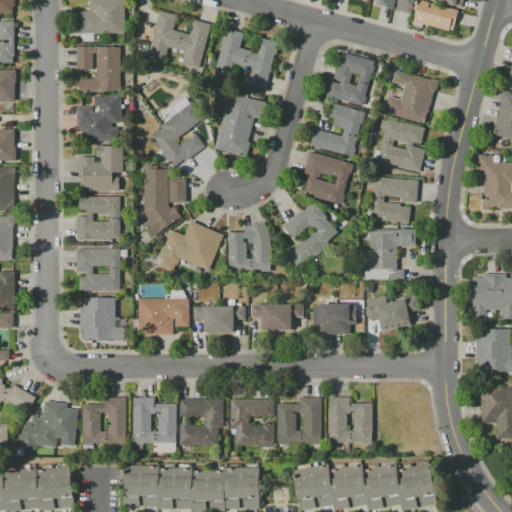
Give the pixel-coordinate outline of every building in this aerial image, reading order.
[(0,0),(15,0),(15,6),(13,6),(13,14),(0,14),(0,0)] [(124,0),(124,33),(78,33),(78,11),(90,11),(90,0),(124,0)] [(372,0),(395,0),(393,8),(372,3),(372,0)] [(399,0),(414,0),(411,14),(397,10),(399,0)] [(418,0),(422,0),(458,10),(453,31),(449,30),(448,32),(412,22),(418,0)] [(212,25),(200,69),(182,64),(185,52),(166,47),(163,59),(146,54),(158,10),(176,15),(172,29),(189,34),(193,20),(212,25)] [(0,21),(15,21),(15,56),(13,56),(13,63),(0,63),(0,21)] [(264,90),(248,85),(253,65),(235,61),(230,80),(214,76),(227,29),(243,33),(239,47),(257,52),(260,38),(277,42),(264,90)] [(79,91),(79,78),(96,78),(96,53),(93,53),(93,69),(79,69),(79,47),(121,47),(121,90),(79,91)] [(326,96),(329,81),(339,83),(340,80),(334,79),(338,62),(340,63),(343,53),(374,61),(365,97),(366,97),(364,106),(326,96)] [(0,70),(15,70),(15,82),(13,82),(13,100),(0,100),(0,70)] [(439,80),(436,91),(434,90),(425,123),(384,112),(389,96),(401,99),(405,85),(392,82),(395,70),(431,79),(431,78),(439,80)] [(503,90),(511,92),(511,94),(511,139),(493,135),(501,102),(500,102),(503,90)] [(215,149),(229,94),(265,103),(261,120),(253,118),(247,141),(250,142),(246,157),(215,149)] [(118,140),(77,140),(77,106),(93,106),(93,112),(98,112),(98,107),(94,107),(94,95),(121,95),(122,123),(111,123),(111,128),(118,128),(118,140)] [(192,102),(204,117),(175,139),(179,145),(195,133),(205,146),(176,168),(152,136),(162,128),(161,126),(192,102)] [(365,112),(363,122),(361,121),(354,148),(356,148),(354,157),(310,146),(315,128),(342,136),(344,128),(333,125),(335,118),(329,116),(332,103),(365,112)] [(419,171),(377,160),(388,119),(425,129),(420,144),(414,142),(412,147),(425,150),(419,171)] [(0,129),(14,129),(14,147),(16,147),(16,160),(0,160),(0,129)] [(80,190),(80,157),(95,157),(95,161),(100,161),(100,157),(97,157),(97,146),(123,145),(123,173),(120,173),(120,190),(80,190)] [(310,152),(354,163),(351,175),(349,174),(343,195),(345,195),(343,205),(304,195),(309,177),(310,177),(311,175),(304,173),(310,152)] [(511,208),(497,209),(497,206),(486,206),(486,195),(485,195),(484,171),(479,171),(479,155),(492,155),(492,163),(511,163),(511,183),(511,191),(511,208)] [(145,213),(144,213),(144,166),(168,165),(168,178),(186,178),(187,203),(168,203),(168,206),(170,208),(174,206),(181,217),(151,238),(142,224),(149,219),(145,213)] [(0,168),(15,168),(15,178),(15,211),(0,211),(0,168)] [(374,177),(418,180),(416,203),(400,202),(400,197),(384,196),(383,202),(400,203),(400,206),(410,207),(409,223),(371,220),(374,177)] [(120,197),(120,238),(80,238),(80,216),(87,216),(87,210),(80,210),(80,197),(120,197)] [(302,269),(288,253),(313,231),(308,225),(294,238),(285,229),(314,203),(327,217),(326,218),(339,232),(323,247),(324,248),(302,269)] [(0,214),(14,214),(14,227),(12,227),(12,260),(0,260),(0,214)] [(224,236),(209,271),(180,259),(177,265),(173,264),(170,271),(159,266),(162,259),(159,258),(171,230),(185,235),(190,222),(224,236)] [(229,233),(245,233),(244,229),(265,222),(270,240),(270,272),(229,272),(229,233)] [(369,229),(418,229),(418,234),(416,234),(416,246),(397,246),(397,270),(404,270),(404,279),(365,279),(365,257),(369,257),(369,229)] [(79,290),(79,277),(86,277),(86,271),(79,271),(78,249),(120,249),(121,290),(79,290)] [(0,271),(15,271),(15,308),(0,308),(0,271)] [(493,310),(485,310),(485,319),(473,319),(472,278),(480,278),(480,274),(493,274),(493,310)] [(493,274),(506,274),(506,278),(511,277),(511,319),(502,319),(502,310),(493,310),(493,274)] [(138,299),(166,299),(166,295),(171,295),(171,289),(185,288),(186,293),(186,296),(187,296),(187,299),(189,299),(190,326),(175,327),(175,319),(173,319),(173,334),(139,335),(138,299)] [(366,308),(417,297),(420,310),(408,312),(411,324),(382,330),(379,318),(369,320),(366,308)] [(115,298),(116,326),(124,326),(124,339),(84,340),(84,331),(80,331),(80,307),(84,307),(84,298),(115,298)] [(251,305),(303,304),(303,318),(292,318),(292,329),(262,329),(262,318),(251,318),(251,305)] [(313,306),(319,305),(350,304),(350,306),(356,306),(356,324),(350,324),(350,334),(319,334),(319,325),(313,325),(313,306)] [(193,307),(246,306),(246,320),(235,320),(235,332),(205,332),(205,320),(194,320),(193,307)] [(0,313),(13,313),(13,328),(0,328),(0,350),(9,350),(9,360),(0,360),(0,313)] [(479,328),(511,328),(511,371),(480,371),(480,363),(477,363),(477,338),(479,338),(479,328)] [(13,388),(15,384),(35,397),(26,411),(9,400),(0,400),(0,424),(8,424),(8,447),(0,447),(0,378),(2,378),(2,385),(5,385),(5,388),(13,388)] [(481,386),(499,385),(499,387),(511,387),(511,438),(497,439),(496,423),(481,424),(481,386)] [(126,397),(126,441),(83,441),(83,404),(104,404),(104,397),(126,397)] [(133,397),(154,398),(154,404),(177,404),(177,443),(132,443),(133,397)] [(322,397),(322,443),(278,442),(278,403),(299,403),(299,397),(322,397)] [(328,397),(349,397),(349,403),(373,403),(373,445),(361,445),(361,443),(339,443),(339,445),(327,445),(328,397)] [(224,399),(224,446),(180,445),(180,424),(192,424),(192,425),(205,425),(206,416),(180,416),(180,399),(224,399)] [(274,399),(274,416),(250,416),(249,425),(262,425),(262,423),(274,423),(274,445),(231,444),(231,399),(274,399)] [(41,415),(43,415),(45,401),(68,403),(67,408),(78,409),(74,446),(61,445),(62,439),(57,438),(56,448),(37,446),(36,449),(33,448),(28,448),(28,447),(16,446),(19,420),(31,421),(32,414),(39,414),(38,418),(40,418),(41,415)] [(430,464),(437,504),(421,507),(419,496),(416,497),(418,507),(402,510),(401,505),(387,507),(385,496),(382,497),(384,507),(368,510),(367,504),(353,507),(351,496),(348,497),(350,507),(334,510),(333,505),(320,507),(318,497),(315,497),(316,508),(300,511),(293,470),(328,464),(329,469),(362,464),(363,470),(396,464),(397,469),(430,464)] [(160,468),(193,468),(193,471),(224,470),(224,468),(259,467),(259,509),(243,509),(243,498),(240,498),(240,509),(225,509),(225,511),(210,511),(210,501),(207,501),(207,511),(192,511),(192,509),(177,509),(177,499),(173,499),(173,509),(158,509),(158,506),(143,506),(143,496),(139,496),(140,506),(123,507),(123,465),(160,465),(160,468)] [(0,510),(0,469),(3,469),(4,471),(37,468),(37,470),(70,466),(74,507),(40,511),(40,508),(7,511),(6,510),(0,510)]
